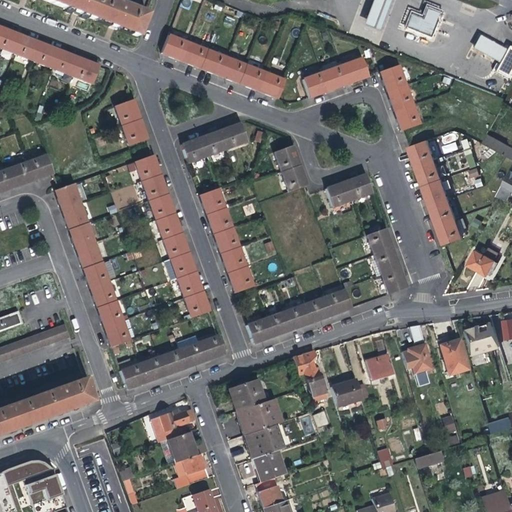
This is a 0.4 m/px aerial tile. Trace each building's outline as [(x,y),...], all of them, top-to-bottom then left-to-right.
[(145,14),(107,0),(44,0),(72,11),(111,26),(137,36),(145,14)] [(389,23),(405,27),(411,14),(421,18),(425,9),(400,0),(364,0),(349,35),(378,48),(389,23)] [(426,6),(425,9),(421,18),(411,14),(405,27),(416,32),(415,33),(427,37),(428,36),(430,37),(431,35),(432,36),(438,18),(440,12),(426,6)] [(0,48),(14,54),(32,61),(52,69),(72,76),(91,84),(98,66),(90,63),(68,55),(51,48),(30,40),(10,32),(0,28),(0,48)] [(277,99),(284,81),(264,74),(244,66),(225,58),(206,50),(186,43),(168,36),(161,53),(175,59),(191,65),(211,73),(229,80),(246,87),(267,95),(277,99)] [(506,50),(479,36),(472,49),(498,63),(506,50)] [(495,72),(507,79),(511,69),(511,48),(508,47),(495,72)] [(493,61),(474,53),(466,73),(486,81),(493,61)] [(341,66),(321,73),(302,80),(308,97),(318,94),(340,86),(358,80),(367,77),(360,59),(341,66)] [(396,66),(379,72),(383,84),(390,103),(396,119),(400,131),(404,130),(418,125),(396,66)] [(114,107),(120,126),(128,147),(146,140),(142,130),(135,109),(131,100),(114,107)] [(246,143),(239,124),(231,127),(208,135),(188,143),(180,145),(187,164),(205,157),(225,150),(246,143)] [(483,143),(504,154),(509,145),(488,134),(483,143)] [(434,160),(427,140),(410,146),(415,159),(421,176),(429,198),(436,217),(442,236),(445,244),(462,238),(456,219),(448,199),(441,179),(434,160)] [(455,143),(442,147),(444,153),(457,149),(455,143)] [(294,156),(291,147),(273,153),(281,172),(288,192),(305,186),(302,177),(294,156)] [(52,174),(45,156),(25,163),(6,170),(0,172),(0,192),(5,191),(24,184),(43,177),(48,175),(52,174)] [(190,319),(208,313),(203,301),(197,283),(191,266),(183,243),(176,224),(169,206),(162,186),(155,167),(152,156),(134,162),(141,182),(148,201),(155,221),(162,240),(169,260),(176,279),(183,299),(190,319)] [(477,168),(467,171),(470,178),(479,176),(477,168)] [(511,171),(497,197),(507,202),(511,193),(511,171)] [(351,200),(370,193),(363,175),(353,179),(335,185),(324,189),(331,207),(351,200)] [(106,336),(110,348),(128,341),(120,321),(113,302),(106,282),(99,263),(92,243),(85,224),(78,204),(72,185),(54,191),(56,199),(64,219),(71,240),(78,258),(86,280),(92,299),(99,317),(106,336)] [(217,190),(199,196),(201,203),(208,224),(217,247),(223,264),(230,284),(234,294),(252,287),(245,267),(238,248),(231,228),(224,209),(217,190)] [(387,240),(383,229),(365,236),(373,256),(379,275),(387,295),(405,288),(402,279),(395,260),(387,240)] [(271,241),(264,244),(268,252),(275,249),(271,241)] [(475,269),(487,276),(496,261),(476,251),(468,266),(475,269)] [(265,319),(245,326),(252,345),(264,340),(281,334),(302,326),(322,319),(340,312),(349,309),(342,291),(324,298),(304,305),(285,312),(265,319)] [(0,330),(20,324),(16,314),(0,319),(0,330)] [(419,325),(411,327),(414,341),(422,340),(419,325)] [(0,363),(68,338),(64,326),(0,348),(0,363)] [(462,332),(470,357),(501,347),(495,326),(481,331),(475,332),(474,328),(462,332)] [(139,365),(119,372),(125,390),(135,387),(156,379),(175,372),(197,364),(218,357),(223,355),(217,337),(197,344),(178,351),(158,358),(139,365)] [(449,376),(468,370),(459,340),(450,342),(439,346),(449,376)] [(408,354),(402,356),(407,370),(412,369),(414,375),(431,370),(424,345),(407,350),(407,351),(408,354)] [(314,357),(313,352),(301,356),(291,359),(296,375),(297,376),(304,374),(313,402),(325,398),(316,368),(313,369),(311,363),(314,357)] [(364,362),(369,378),(383,374),(384,376),(392,373),(387,356),(374,359),(364,362)] [(393,376),(392,373),(384,376),(383,374),(369,378),(370,382),(393,376)] [(0,435),(14,430),(66,411),(90,402),(82,380),(0,409),(0,435)] [(336,408),(361,400),(357,387),(355,380),(341,384),(330,388),(336,408)] [(235,406),(237,412),(262,404),(255,382),(227,391),(231,401),(233,400),(235,406)] [(364,385),(357,387),(361,400),(368,398),(364,385)] [(271,401),(262,404),(237,412),(235,413),(239,424),(243,436),(273,426),(276,425),(271,412),(274,411),(271,401)] [(182,427),(184,434),(196,430),(193,421),(189,410),(175,415),(174,413),(149,422),(157,444),(166,441),(172,438),(170,431),(182,427)] [(317,428),(328,424),(324,412),(313,416),(317,428)] [(309,416),(301,418),(305,434),(313,432),(309,416)] [(455,431),(450,416),(443,418),(447,433),(455,431)] [(487,422),(490,434),(511,430),(509,418),(487,422)] [(378,430),(387,428),(385,420),(376,422),(378,430)] [(282,450),(273,426),(243,436),(242,437),(246,449),(250,461),(276,452),(282,450)] [(166,441),(174,464),(179,462),(197,456),(204,454),(201,445),(192,448),(191,444),(190,440),(199,437),(196,430),(184,434),(172,438),(166,441)] [(456,436),(447,439),(449,445),(458,443),(456,436)] [(165,467),(172,465),(174,464),(166,441),(157,444),(165,467)] [(377,453),(382,469),(390,467),(392,466),(387,450),(377,453)] [(438,451),(430,454),(415,459),(418,469),(442,462),(438,451)] [(284,475),(276,452),(250,461),(253,470),(255,469),(257,475),(260,483),(271,479),(284,475)] [(201,467),(197,456),(179,462),(184,476),(177,479),(172,480),(175,490),(205,479),(201,467)] [(7,469),(0,472),(0,483),(2,488),(41,474),(50,471),(45,466),(41,463),(32,461),(28,461),(7,469)] [(172,465),(177,479),(184,476),(179,462),(174,464),(172,465)] [(463,468),(465,477),(475,475),(474,466),(463,468)] [(54,480),(52,476),(24,486),(33,511),(54,511),(64,509),(54,480)] [(280,503),(271,479),(260,483),(253,485),(258,498),(261,509),(280,503)] [(128,480),(122,482),(130,506),(136,504),(133,497),(131,497),(130,494),(132,494),(128,480)] [(11,511),(2,488),(0,483),(0,511),(11,511)] [(185,511),(214,511),(211,503),(207,491),(181,500),(185,511)] [(480,499),(483,511),(509,511),(507,507),(503,492),(480,499)] [(380,511),(376,498),(360,503),(362,509),(355,511),(354,511),(380,511)] [(287,511),(284,502),(280,503),(261,509),(262,511),(287,511)]
